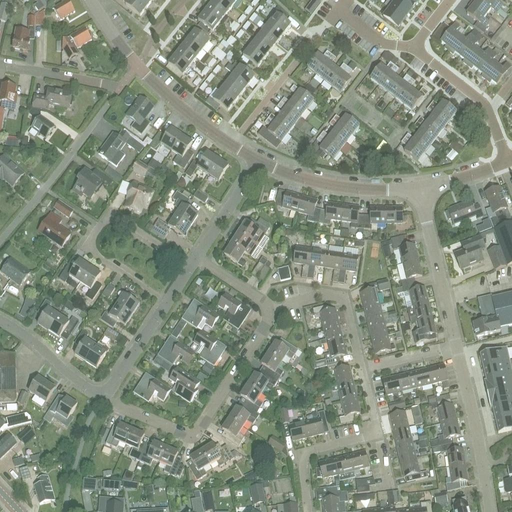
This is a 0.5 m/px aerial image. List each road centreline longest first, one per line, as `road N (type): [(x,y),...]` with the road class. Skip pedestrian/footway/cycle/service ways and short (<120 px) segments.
road 1 (residential): [(191,266),(106,212),(84,248),(167,302)]
road 2 (residential): [(104,397),(181,434),(201,425),(265,312)]
road 3 (residential): [(0,240),(119,87)]
road 4 (residential): [(490,511),(456,346)]
road 5 (residential): [(418,189),(293,179),(258,164)]
road 6 (residential): [(456,346),(418,189)]
road 7 (residential): [(359,369),(343,294),(315,291),(265,312)]
road 8 (residential): [(258,164),(196,122),(136,65)]
road 9 (residential): [(307,511),(301,451),(377,433)]
road 10 (residential): [(104,397),(44,344),(0,319)]
road 11 (residential): [(119,87),(0,64)]
